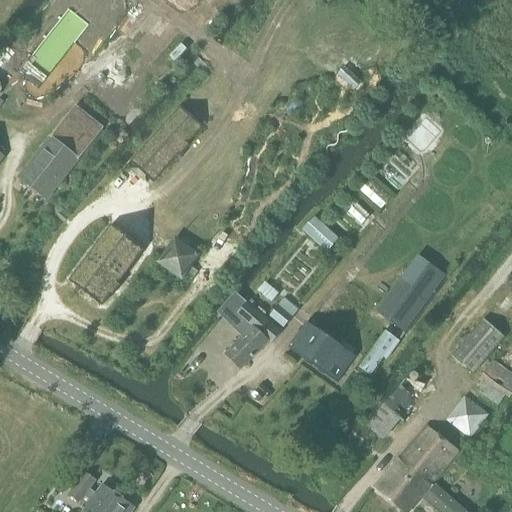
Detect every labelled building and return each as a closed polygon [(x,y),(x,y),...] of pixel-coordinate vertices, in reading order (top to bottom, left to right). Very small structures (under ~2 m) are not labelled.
[(79,106),(21,178),(48,200),(106,128),(79,106)] [(180,106),(130,162),(154,183),(180,154),(182,155),(190,146),(188,145),(204,127),(180,106)] [(422,123),(406,140),(421,154),(437,136),(422,123)] [(302,231),(327,254),(340,240),(315,217),(302,231)] [(69,282),(103,307),(112,295),(114,296),(121,286),(119,285),(145,250),(112,225),(69,282)] [(448,277),(430,264),(414,286),(402,278),(377,312),(406,334),(448,277)] [(269,316),(284,328),(299,310),(284,298),(269,316)] [(237,315),(253,329),(226,355),(242,371),(268,344),(270,346),(282,333),(247,304),(237,315)] [(484,320),(452,357),(473,376),(505,338),(484,320)] [(341,346),(307,323),(300,333),(297,338),(289,349),(310,364),(320,371),(338,384),(357,357),(353,355),(341,346)] [(400,343),(384,332),(359,367),(372,377),(385,359),(387,360),(400,343)] [(481,379),(486,382),(478,392),(499,407),(503,401),(507,404),(511,397),(511,373),(494,361),(481,379)] [(367,426),(362,422),(348,439),(359,448),(373,432),(384,441),(401,420),(405,423),(426,398),(405,380),(367,426)] [(472,440),(490,415),(464,396),(445,421),(472,440)] [(377,488),(406,511),(409,511),(459,452),(428,426),(377,488)] [(97,480),(86,473),(77,486),(87,494),(90,489),(97,480)] [(92,511),(132,511),(136,508),(104,485),(97,494),(90,489),(87,494),(77,486),(70,495),(80,502),(79,502),(87,508),(92,511)] [(466,511),(436,486),(424,500),(438,511),(466,511)]
